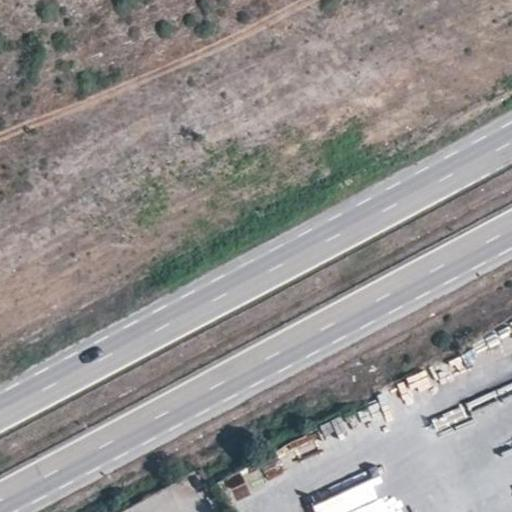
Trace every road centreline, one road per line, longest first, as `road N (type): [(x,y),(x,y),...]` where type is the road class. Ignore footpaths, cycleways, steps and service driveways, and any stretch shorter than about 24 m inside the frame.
road 1 (primary): [(511,134),(0,406)]
road 2 (primary): [(0,499),(511,228)]
